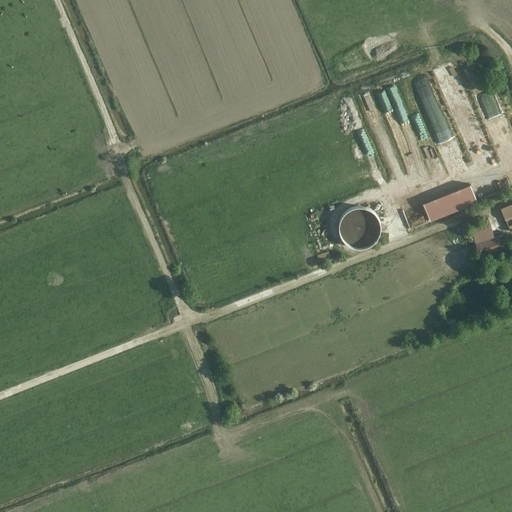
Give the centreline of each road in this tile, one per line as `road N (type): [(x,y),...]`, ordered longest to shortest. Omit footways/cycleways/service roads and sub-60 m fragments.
road 1 (track): [(511,199),(0,399)]
road 2 (track): [(193,324),(143,222),(58,0)]
